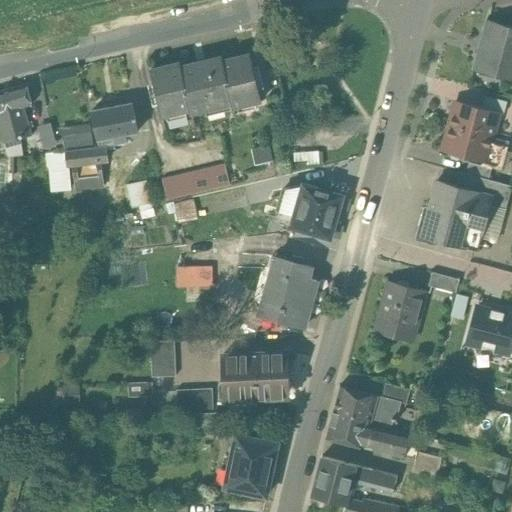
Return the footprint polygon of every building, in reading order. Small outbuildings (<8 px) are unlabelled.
[(511,26),(487,20),(473,69),(509,79),(511,69),(511,26)] [(180,62),(151,69),(163,116),(189,109),(190,113),(232,103),(233,107),(262,100),(250,53),(223,60),(222,56),(181,66),(180,62)] [(26,83),(0,90),(0,128),(4,142),(21,138),(33,134),(24,106),(32,104),(26,83)] [(508,101),(484,95),(481,107),(499,112),(504,114),(508,101)] [(481,107),(456,101),(450,126),(492,137),(499,112),(481,107)] [(133,102),(93,110),(98,138),(113,135),(115,142),(127,139),(126,133),(138,130),(133,102)] [(63,137),(92,133),(90,123),(62,128),(63,137)] [(56,151),(49,124),(38,126),(45,152),(56,151)] [(492,137),(450,126),(443,151),(483,162),(482,165),(492,168),(502,170),(508,146),(491,142),(492,137)] [(63,137),(66,150),(95,147),(92,133),(63,137)] [(21,138),(4,142),(8,156),(23,154),(21,138)] [(305,144),(289,145),(290,157),(306,156),(305,144)] [(66,150),(66,151),(67,166),(68,166),(73,165),(75,182),(103,178),(101,159),(109,158),(107,146),(95,147),(66,150)] [(66,151),(49,153),(52,190),(70,189),(68,166),(67,166),(66,151)] [(482,165),(469,162),(466,173),(489,180),(492,168),(482,165)] [(226,164),(162,180),(167,200),(231,184),(226,164)] [(489,180),(466,173),(462,187),(493,195),(490,205),(506,209),(511,186),(489,180)] [(103,178),(75,182),(76,191),(105,187),(103,178)] [(462,187),(437,180),(422,236),(460,246),(462,241),(479,245),(490,205),(493,195),(462,187)] [(147,181),(127,185),(129,197),(149,192),(147,181)] [(304,184),(283,189),(277,210),(295,215),(292,226),(330,237),(343,195),(304,184)] [(149,192),(129,197),(132,208),(152,204),(149,192)] [(194,201),(174,205),(179,225),(199,221),(194,201)] [(291,261),(275,256),(260,313),(306,326),(317,279),(309,278),(312,266),(301,264),(303,258),(292,256),(291,261)] [(176,269),(176,288),(212,288),(212,269),(176,269)] [(460,279),(432,272),(429,286),(456,293),(460,279)] [(425,291),(389,281),(376,331),(407,339),(413,317),(418,319),(425,291)] [(469,297),(457,294),(451,316),(463,319),(469,297)] [(511,312),(476,303),(465,346),(510,357),(511,353),(511,352),(511,312)] [(174,340),(150,341),(152,377),(176,376),(174,340)] [(286,352),(223,354),(225,400),(288,398),(286,352)] [(410,389),(385,383),(382,396),(401,401),(401,402),(406,404),(410,389)] [(128,386),(128,398),(152,398),(152,385),(128,386)] [(401,401),(382,396),(340,385),(335,406),(355,411),(352,422),(368,426),(369,424),(391,430),(393,420),(396,421),(401,402),(401,401)] [(212,388),(176,390),(177,414),(195,413),(213,412),(212,388)] [(58,389),(54,405),(81,405),(81,389),(58,389)] [(391,430),(369,424),(368,426),(352,422),(355,411),(335,406),(326,438),(392,455),(392,454),(403,457),(408,434),(391,430)] [(213,412),(195,413),(194,425),(222,431),(226,412),(213,412)] [(442,458),(417,452),(421,437),(408,433),(408,434),(403,457),(415,460),(412,472),(437,478),(442,458)] [(277,444),(236,435),(225,487),(266,496),(277,444)] [(357,465),(322,456),(312,495),(345,504),(347,504),(348,498),(353,480),(357,465)] [(6,459),(0,481),(0,511),(10,511),(23,463),(6,459)] [(397,476),(357,465),(353,480),(393,491),(397,476)] [(398,511),(400,507),(363,498),(363,501),(348,498),(347,504),(345,504),(343,511),(398,511)] [(188,511),(188,503),(168,503),(167,511),(188,511)]
